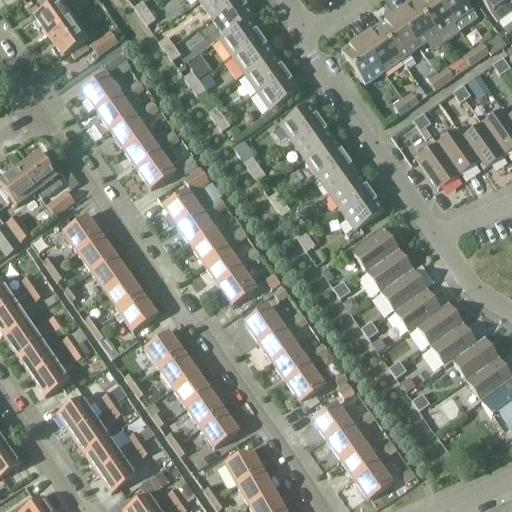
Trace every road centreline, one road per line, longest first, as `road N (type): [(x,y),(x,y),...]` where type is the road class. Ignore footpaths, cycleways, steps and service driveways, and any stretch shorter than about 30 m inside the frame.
road 1 (residential): [(324,511),(38,111)]
road 2 (residential): [(436,237),(310,59),(307,35)]
road 3 (residential): [(81,511),(0,394)]
